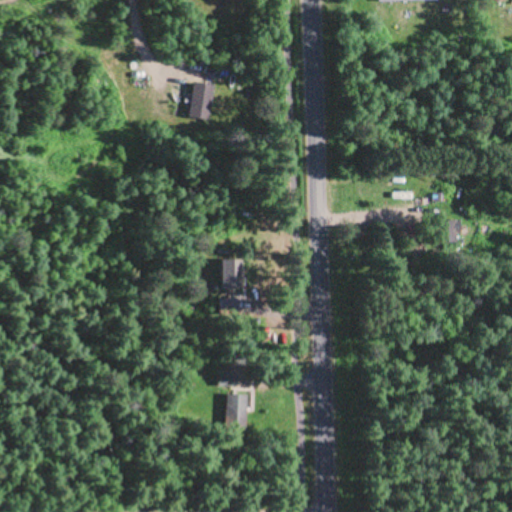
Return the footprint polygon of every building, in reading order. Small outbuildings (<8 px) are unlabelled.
[(209,118),(214,82),(193,79),(187,114),(209,118)] [(461,217),(436,217),(436,239),(461,239),(461,217)] [(218,254),(218,283),(241,283),(241,254),(218,254)] [(218,381),(234,381),(234,367),(218,367),(218,381)] [(224,426),(246,426),(246,390),(224,390),(224,426)]
